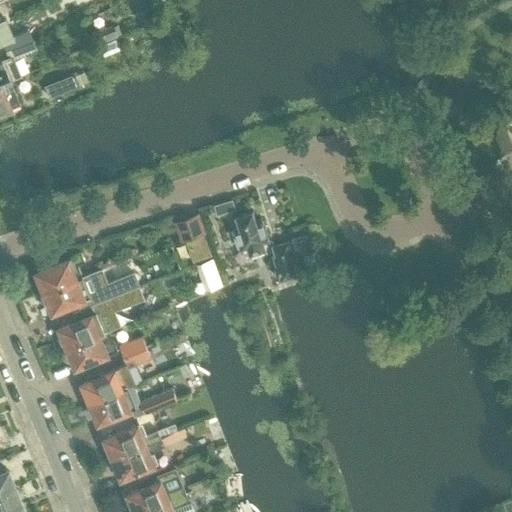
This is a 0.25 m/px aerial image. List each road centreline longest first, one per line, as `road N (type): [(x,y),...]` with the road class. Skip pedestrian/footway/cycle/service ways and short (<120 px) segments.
road 1 (residential): [(0,260),(325,149)]
road 2 (residential): [(72,511),(0,327)]
road 3 (residential): [(325,149),(369,233),(386,235),(446,208)]
road 4 (residential): [(446,208),(418,151),(396,133),(369,132),(325,149)]
road 5 (residential): [(511,338),(446,208)]
